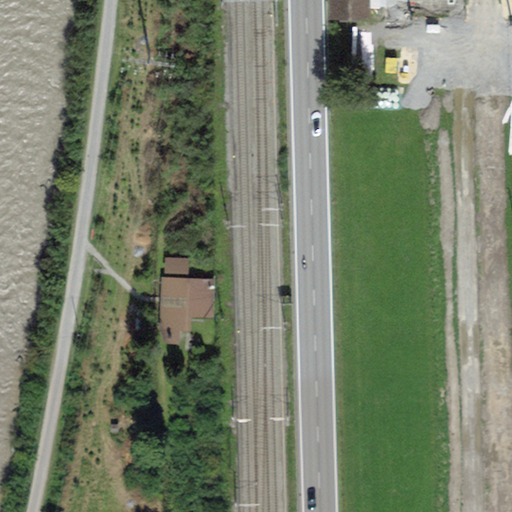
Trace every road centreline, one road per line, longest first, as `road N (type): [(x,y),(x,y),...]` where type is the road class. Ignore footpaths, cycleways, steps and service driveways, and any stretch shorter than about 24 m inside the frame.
road 1 (track): [(32,511),(69,305),(100,0)]
road 2 (secondary): [(320,511),(305,0)]
road 3 (track): [(369,31),(511,34)]
